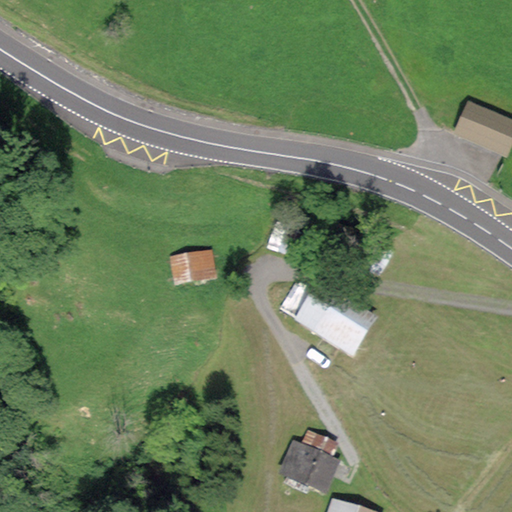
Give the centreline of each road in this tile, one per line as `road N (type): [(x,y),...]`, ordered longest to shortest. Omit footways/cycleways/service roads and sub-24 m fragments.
road 1 (primary): [(0,48),(119,117),(372,174),(511,248)]
road 2 (track): [(413,191),(425,128),(354,0)]
